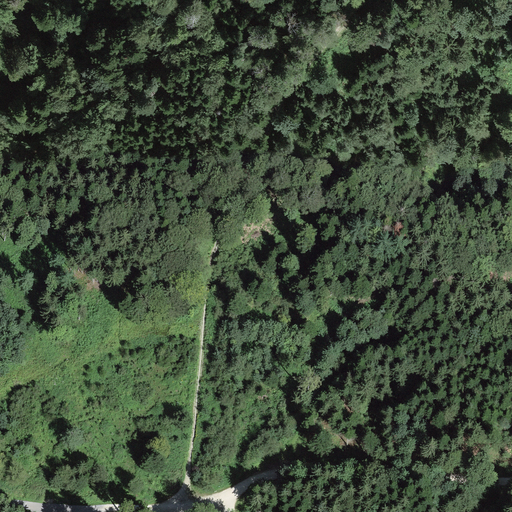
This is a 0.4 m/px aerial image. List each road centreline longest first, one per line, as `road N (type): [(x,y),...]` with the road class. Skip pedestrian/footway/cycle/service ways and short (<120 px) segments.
road 1 (track): [(194,511),(203,315),(219,236),(285,94),(357,0)]
road 2 (track): [(511,480),(301,467),(194,511)]
road 3 (track): [(194,511),(62,506)]
